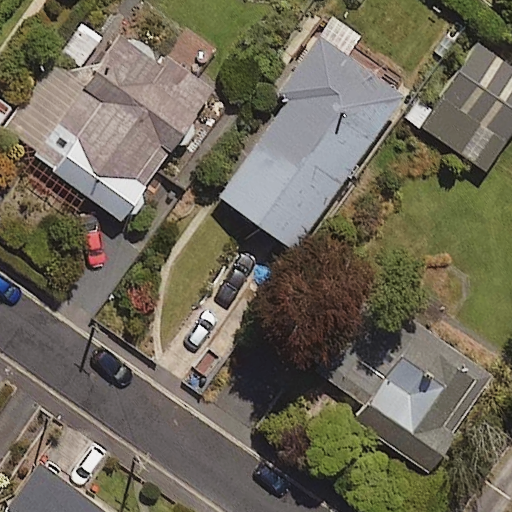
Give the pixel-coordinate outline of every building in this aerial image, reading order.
[(405,85),(322,25),(278,86),(289,94),(221,190),(293,242),(405,85)] [(208,91),(120,29),(34,151),(121,213),(208,91)] [(511,126),(511,62),(472,36),(417,119),(486,166),(511,126)] [(0,117),(10,103),(0,96),(0,117)] [(311,366),(360,399),(349,415),(428,466),(493,366),(365,283),(311,366)] [(109,511),(40,463),(17,496),(26,502),(19,511),(109,511)]
